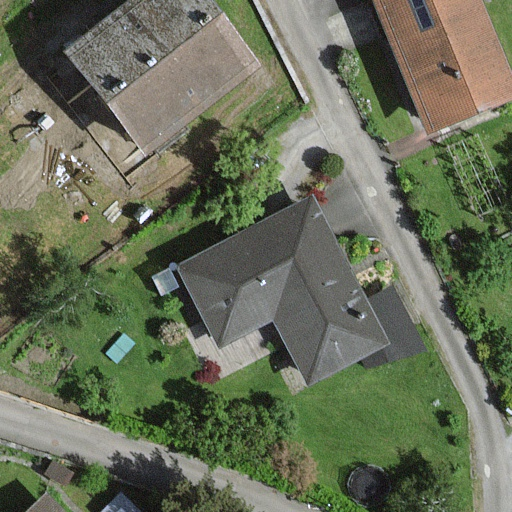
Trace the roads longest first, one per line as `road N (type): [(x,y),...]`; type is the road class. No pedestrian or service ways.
road 1 (residential): [(494,511),(490,437),(466,367),(289,0)]
road 2 (unclassified): [(270,511),(0,412)]
